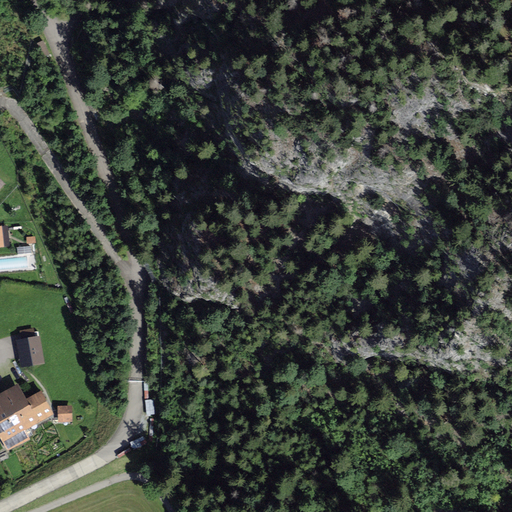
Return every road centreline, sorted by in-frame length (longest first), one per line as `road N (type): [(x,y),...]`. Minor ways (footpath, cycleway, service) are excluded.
road 1 (track): [(35,0),(137,261),(136,402),(128,429),(105,456),(0,510)]
road 2 (track): [(0,104),(25,120),(114,256),(138,279)]
